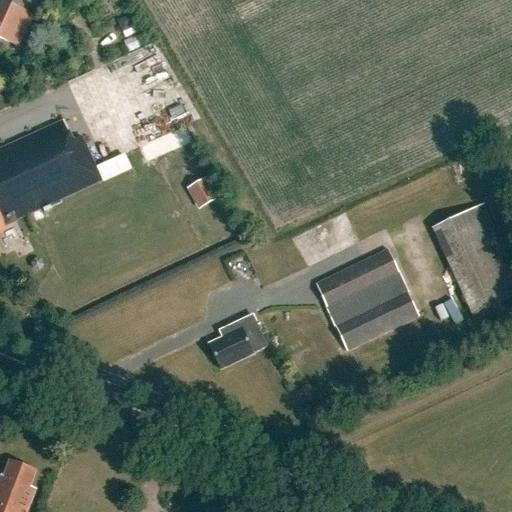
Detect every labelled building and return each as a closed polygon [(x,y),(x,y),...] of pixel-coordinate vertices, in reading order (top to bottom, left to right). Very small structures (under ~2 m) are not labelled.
[(0,0),(0,40),(18,48),(40,0),(0,0)] [(3,227),(101,183),(81,139),(73,143),(64,123),(0,151),(0,229),(3,228),(3,227)] [(193,188),(205,210),(226,199),(214,177),(193,188)] [(511,267),(483,207),(432,231),(474,317),(511,298),(511,267)] [(388,252),(316,287),(348,353),(420,318),(388,252)] [(209,347),(221,372),(254,356),(268,349),(253,318),(224,332),(227,338),(209,347)] [(0,511),(28,511),(36,491),(30,489),(36,472),(10,462),(4,479),(1,478),(0,480),(0,511)]
